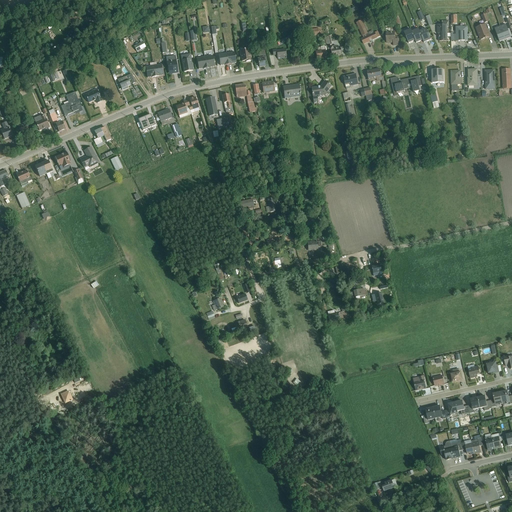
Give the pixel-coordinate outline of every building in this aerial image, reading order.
[(356,23),(362,37),(363,37),(363,38),(361,39),(363,45),(370,42),(371,43),(373,42),(373,40),(380,37),(378,32),(374,33),(373,31),(369,33),(369,34),(368,34),(362,21),(356,23)] [(447,28),(448,28),(448,21),(441,21),(441,25),(437,25),(438,34),(439,34),(439,42),(447,42),(447,28)] [(500,26),(505,40),(511,38),(506,24),(500,26)] [(490,37),(485,25),(476,28),(481,41),(485,39),(487,39),(486,39),(490,37)] [(505,40),(500,26),(494,28),(500,42),(505,40)] [(467,27),(455,27),(455,28),(455,41),(467,41),(467,27)] [(309,38),(319,37),(318,29),(308,30),(309,38)] [(399,46),(399,40),(397,40),(398,37),(395,37),(395,32),(393,32),(393,31),(391,31),(391,32),(390,29),(386,29),(387,44),(393,43),(393,46),(399,46)] [(422,37),(423,41),(424,43),(431,40),(426,29),(419,32),(422,37)] [(414,37),(412,32),(411,30),(404,33),(409,44),(415,41),(414,37)] [(414,37),(415,41),(416,44),(423,41),(422,37),(419,32),(418,30),(412,32),(414,37)] [(298,36),(296,33),(294,34),(294,35),(288,37),(289,43),(290,43),(290,45),(293,44),(293,42),(293,41),(299,38),(298,36)] [(330,48),(329,46),(331,45),(329,37),(324,38),(328,52),(331,51),(332,57),(341,55),(340,49),(340,48),(336,49),(335,47),(330,48)] [(326,51),(327,51),(324,40),(321,41),(323,47),(317,48),(318,51),(315,52),(317,59),(317,60),(327,58),(326,51)] [(137,53),(146,48),(143,42),(134,47),(137,53)] [(61,50),(64,53),(71,46),(67,43),(66,45),(64,43),(59,48),(61,50)] [(248,50),(248,47),(246,46),(244,46),(243,48),(244,50),(240,51),(242,62),(246,61),(246,62),(251,62),(250,58),(249,50),(248,50)] [(264,49),(260,50),(261,58),(259,59),(257,59),(259,68),(265,67),(264,62),(267,62),(264,49)] [(285,49),(277,50),(277,49),(272,50),(273,56),(277,55),(278,60),(281,59),(281,57),(286,57),(286,58),(285,49)] [(226,54),(228,65),(232,65),(232,64),(236,63),(234,52),(226,54)] [(225,66),(228,65),(226,54),(219,55),(220,66),(225,65),(225,66)] [(190,55),(181,56),(184,73),(193,71),(190,55)] [(175,56),(167,58),(169,73),(169,75),(173,74),(178,73),(176,61),(175,56)] [(207,69),(210,68),(214,67),(213,56),(205,57),(207,69)] [(205,57),(197,59),(199,70),(203,69),(203,70),(207,69),(205,57)] [(106,60),(115,81),(117,80),(108,59),(106,60)] [(155,78),(159,77),(163,76),(162,70),(161,65),(153,66),(155,78)] [(152,78),(155,78),(153,66),(146,67),(147,78),(152,78)] [(63,72),(67,83),(73,81),(68,69),(63,72)] [(377,82),(382,81),(383,90),(380,91),(381,96),(387,95),(386,90),(387,90),(386,82),(384,82),(383,76),(381,76),(380,69),(367,72),(368,77),(367,77),(368,82),(377,80),(377,82)] [(432,71),(433,84),(444,83),(443,70),(432,71)] [(467,78),(468,87),(477,87),(477,70),(468,71),(469,78),(467,78)] [(502,70),(503,89),(511,89),(510,71),(508,71),(508,70),(502,70)] [(455,72),(451,72),(452,93),(454,93),(454,92),(459,92),(459,87),(458,87),(458,86),(460,86),(460,85),(461,85),(460,74),(461,74),(461,71),(457,71),(455,71),(455,72)] [(485,71),(486,90),(495,90),(494,71),(485,71)] [(131,75),(118,80),(122,91),(128,89),(127,87),(130,85),(129,81),(131,80),(133,84),(135,83),(131,75)] [(350,87),(359,86),(356,75),(344,77),(346,89),(351,88),(350,87)] [(408,89),(412,88),(414,93),(420,91),(419,87),(422,86),(420,77),(410,79),(412,84),(408,85),(406,80),(408,89)] [(408,89),(406,80),(398,82),(397,78),(391,79),(395,97),(398,96),(397,94),(405,92),(404,90),(408,89)] [(314,104),(318,103),(317,96),(318,96),(318,97),(322,97),(322,96),(325,95),(328,92),(331,86),(325,81),(320,88),(317,88),(316,87),(311,88),(314,104)] [(263,94),(274,92),(273,86),(273,82),(262,84),(263,94)] [(237,98),(247,97),(249,113),(255,112),(253,102),(252,100),(251,100),(250,96),(250,91),(246,92),(245,85),(235,86),(237,98)] [(283,87),(284,99),(300,97),(299,86),(295,86),(289,87),(289,86),(283,87)] [(434,109),(439,108),(434,87),(432,88),(432,92),(430,93),(432,104),(433,103),(434,109)] [(364,89),(366,97),(367,100),(373,99),(371,88),(364,89)] [(16,89),(2,95),(6,103),(20,96),(16,89)] [(92,92),(84,96),(86,101),(87,100),(89,103),(96,100),(97,104),(102,102),(97,90),(97,89),(92,91),(92,92)] [(102,102),(105,101),(106,100),(101,89),(100,89),(97,90),(102,102)] [(64,106),(68,115),(75,112),(76,114),(83,112),(75,93),(66,97),(69,104),(64,106)] [(345,103),(351,102),(349,93),(343,94),(345,103)] [(223,96),(226,113),(233,112),(232,105),(231,106),(228,95),(223,96)] [(191,114),(200,111),(195,98),(186,101),(191,114)] [(211,98),(206,99),(209,117),(218,115),(214,98),(211,99),(211,98)] [(191,115),(191,114),(186,101),(183,102),(184,104),(176,107),(180,119),(191,115)] [(7,117),(7,116),(8,115),(6,111),(5,111),(4,110),(0,112),(3,119),(7,117)] [(162,126),(167,124),(166,121),(172,119),(169,110),(157,114),(162,126)] [(65,129),(62,120),(60,119),(58,119),(57,119),(55,113),(50,115),(54,125),(56,124),(56,125),(59,132),(61,131),(65,129)] [(151,115),(145,118),(149,129),(155,126),(151,115)] [(37,118),(39,121),(36,123),(39,131),(46,129),(50,128),(45,116),(41,117),(40,116),(37,118)] [(221,120),(222,125),(225,124),(226,126),(230,125),(229,122),(231,121),(230,117),(221,118),(221,120)] [(145,118),(138,120),(143,131),(149,129),(145,118)] [(30,130),(25,119),(16,123),(21,133),(30,130)] [(2,124),(4,130),(1,131),(5,140),(13,137),(6,122),(2,124)] [(176,137),(182,135),(180,128),(179,128),(177,124),(172,126),(176,137)] [(107,142),(111,140),(105,128),(101,130),(107,142)] [(103,144),(107,142),(101,130),(95,133),(98,139),(94,141),(96,146),(98,148),(103,145),(103,144)] [(190,139),(185,140),(189,149),(194,147),(190,139)] [(87,157),(85,158),(85,157),(80,159),(84,169),(88,167),(89,169),(99,164),(90,148),(84,151),(87,157)] [(61,171),(71,167),(70,165),(69,162),(71,162),(67,153),(55,158),(61,171)] [(110,160),(116,171),(123,168),(117,157),(110,160)] [(42,164),(46,174),(53,172),(48,161),(42,164)] [(46,174),(42,164),(35,167),(39,178),(46,174)] [(78,170),(74,172),(76,178),(75,178),(78,185),(84,183),(82,179),(84,178),(80,169),(78,170)] [(0,191),(3,197),(8,195),(5,188),(4,186),(1,180),(8,176),(5,171),(0,173),(0,191)] [(33,182),(31,177),(30,178),(27,171),(20,174),(20,173),(16,175),(21,186),(27,183),(28,184),(33,182)] [(18,192),(14,194),(16,197),(17,196),(22,209),(27,207),(27,208),(30,207),(29,205),(30,205),(25,193),(19,195),(18,192)] [(310,193),(302,195),(304,205),(305,205),(313,204),(310,193)] [(277,211),(274,198),(267,199),(269,207),(266,208),(267,213),(277,211)] [(253,199),(242,201),(243,208),(248,207),(249,209),(254,209),(253,199)] [(304,224),(303,225),(301,226),(303,232),(313,228),(317,226),(313,218),(309,220),(309,219),(303,221),(304,224)] [(253,246),(254,250),(262,248),(262,246),(266,245),(265,242),(267,241),(267,238),(260,239),(261,242),(259,242),(260,244),(255,245),(253,246)] [(317,242),(307,242),(308,251),(318,251),(317,242)] [(280,258),(274,259),(276,268),(284,267),(284,264),(282,265),(281,261),(280,261),(280,258)] [(217,265),(214,266),(221,282),(224,281),(217,265)] [(382,265),(371,267),(373,273),(372,273),(373,277),(380,275),(380,276),(384,275),(382,265)] [(350,269),(344,271),(346,280),(353,278),(350,269)] [(370,288),(371,294),(375,293),(375,294),(378,293),(376,284),(373,285),(373,287),(370,288)] [(354,297),(354,298),(368,295),(367,291),(365,292),(364,289),(353,291),(353,292),(351,293),(352,298),(354,297)] [(381,293),(375,294),(377,305),(384,303),(381,293)] [(245,294),(236,298),(239,304),(248,301),(245,294)] [(211,307),(213,311),(224,307),(221,299),(214,301),(214,302),(213,303),(213,305),(215,304),(215,305),(211,307)] [(337,313),(327,316),(329,322),(339,320),(337,313)] [(245,320),(237,323),(240,331),(248,329),(245,320)] [(255,326),(249,328),(252,335),(257,333),(255,326)] [(222,338),(217,343),(221,347),(226,342),(222,338)] [(511,357),(509,358),(509,355),(503,356),(505,367),(510,366),(511,370),(511,369),(511,357)] [(497,365),(496,365),(496,362),(486,364),(489,374),(495,372),(495,373),(499,373),(499,372),(497,366),(497,365)] [(471,368),(471,370),(468,370),(470,379),(478,377),(477,375),(480,375),(478,366),(471,368)] [(460,372),(459,369),(452,370),(453,374),(450,374),(452,383),(456,382),(456,381),(458,381),(458,382),(462,381),(460,372)] [(424,376),(413,379),(416,391),(422,390),(423,390),(427,389),(424,380),(425,380),(424,376)] [(442,376),(433,378),(435,386),(441,385),(441,386),(445,385),(442,376)] [(69,391),(61,395),(65,404),(73,401),(69,391)] [(511,404),(511,396),(509,397),(507,391),(500,393),(503,403),(506,403),(507,404),(510,403),(510,405),(511,404)] [(503,404),(503,403),(500,393),(493,394),(494,400),(490,401),(492,408),(496,407),(495,405),(500,404),(500,405),(503,404)] [(492,408),(490,401),(486,402),(485,396),(478,398),(480,409),(484,408),(485,411),(489,410),(489,409),(492,409),(492,408)] [(473,410),(480,409),(478,398),(470,399),(472,405),(468,406),(470,414),(474,413),(473,410)] [(470,414),(468,406),(464,407),(462,401),(455,403),(457,412),(461,411),(462,415),(465,414),(465,415),(470,414)] [(458,418),(457,412),(455,403),(448,405),(449,410),(445,411),(447,419),(451,418),(451,419),(458,418)] [(447,419),(445,411),(441,412),(440,406),(433,408),(435,419),(442,418),(443,420),(447,419)] [(429,421),(435,419),(433,408),(425,410),(427,416),(423,416),(425,424),(429,423),(429,421)] [(504,441),(502,434),(502,433),(491,436),(492,437),(495,450),(501,448),(500,442),(504,441)] [(508,446),(511,445),(511,433),(506,435),(506,434),(502,434),(504,441),(507,441),(508,446)] [(495,450),(492,437),(485,438),(488,451),(491,450),(495,450)] [(480,447),(483,446),(481,438),(478,439),(478,440),(471,441),(472,443),(474,454),(481,453),(480,447)] [(461,444),(461,443),(457,444),(456,440),(450,442),(454,459),(460,457),(459,451),(463,451),(461,444)] [(454,459),(450,442),(448,442),(447,443),(446,443),(446,444),(445,445),(445,446),(444,447),(444,446),(439,447),(441,456),(445,455),(446,461),(454,459)] [(474,454),(472,443),(467,444),(468,445),(466,446),(465,443),(461,444),(463,451),(466,450),(467,454),(470,454),(470,455),(474,454)] [(380,482),(373,485),(375,491),(383,488),(384,492),(395,488),(392,481),(392,480),(384,483),(385,483),(381,485),(380,482)]
